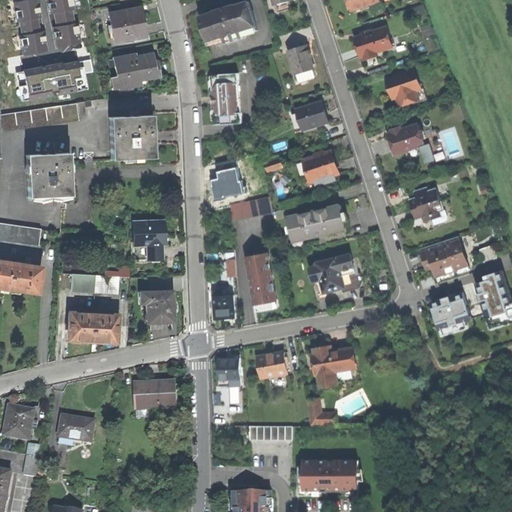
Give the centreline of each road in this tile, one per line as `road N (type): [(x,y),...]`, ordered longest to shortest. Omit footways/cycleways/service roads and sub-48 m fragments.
road 1 (residential): [(169,0),(188,98),(197,343)]
road 2 (residential): [(313,0),(413,306)]
road 3 (residential): [(197,343),(413,306)]
road 4 (residential): [(0,387),(197,343)]
road 5 (unknown): [(45,377),(45,258),(1,240)]
road 6 (residential): [(197,343),(201,477)]
